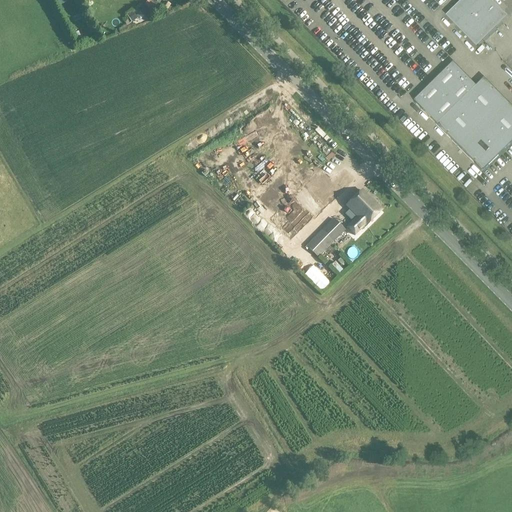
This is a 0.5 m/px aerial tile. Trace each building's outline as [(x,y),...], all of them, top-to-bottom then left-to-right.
[(149,0),(144,6),(152,15),(158,9),(149,0)] [(499,15),(494,10),(496,9),(487,0),(465,0),(449,17),(476,45),(496,25),(494,24),(499,19),(499,15)] [(79,36),(91,31),(83,15),(71,20),(79,36)] [(453,64),(414,102),(483,172),(511,143),(511,108),(484,80),(476,87),(453,64)] [(193,154),(202,164),(206,160),(197,151),(193,154)] [(350,210),(346,215),(353,222),(347,228),(354,236),(365,226),(366,226),(382,211),(362,191),(346,206),(350,210)] [(281,225),(288,231),(313,206),(307,199),(281,225)] [(320,233),(306,247),(318,258),(320,256),(334,241),(344,231),(341,227),(333,219),(320,233)]
